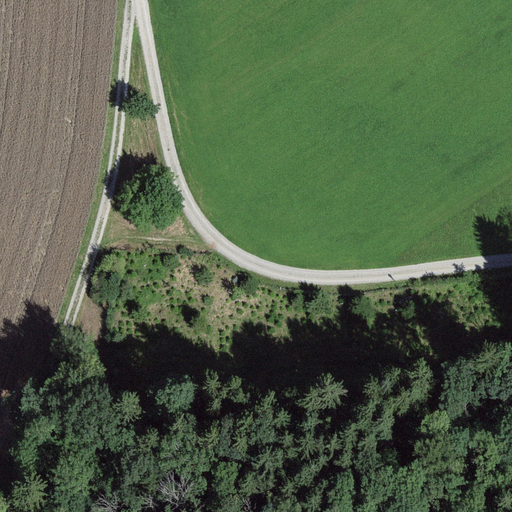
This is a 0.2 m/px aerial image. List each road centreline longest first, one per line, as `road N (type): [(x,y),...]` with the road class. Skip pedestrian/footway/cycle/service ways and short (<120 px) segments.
road 1 (track): [(136,0),(167,156),(183,203),(213,245),(249,267),(303,282),(511,267)]
road 2 (track): [(5,511),(95,241),(132,0)]
